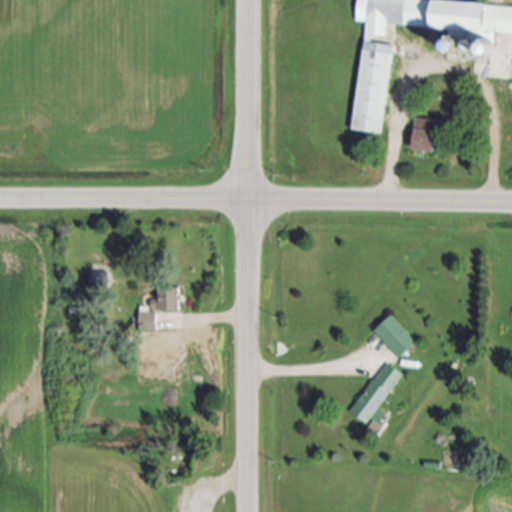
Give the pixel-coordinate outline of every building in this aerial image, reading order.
[(402,0),(511,8),(511,36),(496,35),(496,37),(387,28),(387,39),(373,38),(373,45),(391,46),(384,134),(355,132),(363,23),(356,23),(357,0),(402,0)] [(441,123),(434,154),(412,150),(419,118),(441,123)] [(109,289),(108,271),(91,272),(91,289),(109,289)] [(183,313),(160,313),(160,284),(183,284),(183,313)] [(402,360),(375,333),(391,318),(417,344),(402,360)] [(351,414),(387,364),(404,376),(368,426),(351,414)]
